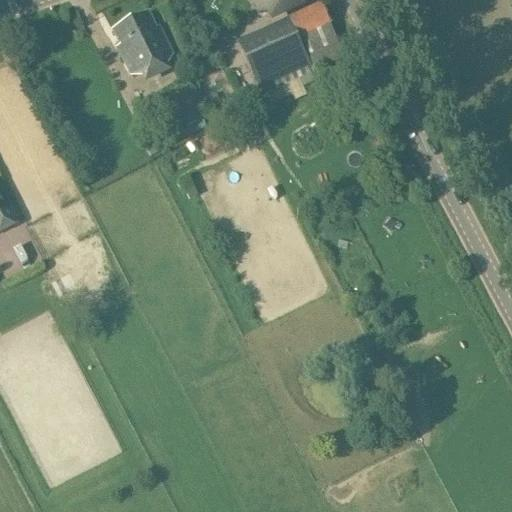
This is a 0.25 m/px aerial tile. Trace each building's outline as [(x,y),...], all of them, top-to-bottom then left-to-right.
[(284,0),(254,0),(259,12),(284,0)] [(99,15),(106,27),(124,15),(117,4),(99,15)] [(265,97),(315,73),(307,58),(338,44),(320,6),(288,20),(238,43),(265,97)] [(118,48),(131,74),(173,53),(160,27),(156,29),(149,14),(113,32),(121,46),(118,48)] [(204,123),(190,93),(167,103),(181,133),(204,123)] [(208,114),(222,108),(216,95),(202,101),(208,114)] [(0,194),(0,240),(19,230),(0,194)]
